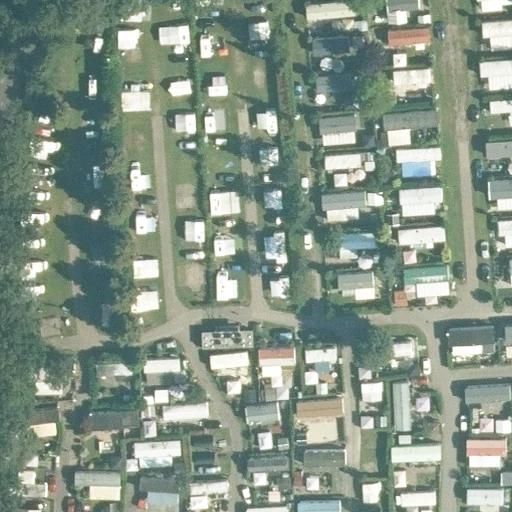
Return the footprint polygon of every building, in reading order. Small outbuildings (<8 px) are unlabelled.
[(396,0),(397,12),(432,11),(431,0),(396,0)] [(508,0),(486,0),(487,13),(509,12),(508,0)] [(354,24),(353,3),(320,4),(321,25),(354,24)] [(511,21),(491,21),(490,37),(511,37),(511,21)] [(437,31),(396,30),(396,48),(437,48),(437,31)] [(357,38),(319,39),(319,58),(357,57),(357,38)] [(210,43),(211,61),(232,60),(231,42),(210,43)] [(511,62),(487,63),(488,78),(511,77),(511,62)] [(438,70),(401,72),(401,86),(439,84),(438,70)] [(365,93),(365,76),(322,77),(322,94),(365,93)] [(212,97),(225,98),(226,80),(213,80),(212,97)] [(408,95),(434,93),(434,86),(408,88),(408,95)] [(287,96),(262,96),(263,116),(288,115),(287,96)] [(511,100),(495,100),(494,115),(511,115),(511,100)] [(224,112),(210,115),(214,132),(228,129),(224,112)] [(392,113),(392,132),(443,131),(443,112),(392,113)] [(332,141),(360,139),(359,129),(370,128),(369,113),(330,116),(332,141)] [(179,137),(201,136),(200,115),(178,116),(179,137)] [(511,141),(498,142),(498,158),(511,157),(511,141)] [(448,164),(449,150),(404,148),(403,162),(448,164)] [(333,155),(332,170),(368,171),(369,156),(333,155)] [(408,177),(442,176),(441,164),(408,165),(408,177)] [(511,196),(511,180),(497,180),(497,196),(511,196)] [(407,190),(407,206),(450,205),(450,189),(407,190)] [(337,198),(339,213),(376,208),(374,193),(337,198)] [(407,230),(407,248),(453,247),(452,229),(407,230)] [(383,252),(383,232),(335,231),(335,251),(383,252)] [(223,261),(245,260),(244,241),(223,241),(223,261)] [(456,268),(411,268),(411,286),(456,286),(456,268)] [(271,288),(297,287),(297,275),(270,276),(271,288)] [(363,292),(363,301),(382,301),(381,275),(345,276),(345,292),(363,292)] [(226,301),(235,301),(234,280),(225,281),(226,301)] [(414,309),(415,293),(403,292),(402,308),(414,309)] [(194,322),(196,348),(244,345),(243,318),(194,322)] [(500,356),(499,327),(479,327),(479,338),(462,339),(463,357),(500,356)] [(30,342),(29,358),(73,360),(74,344),(30,342)] [(419,345),(376,346),(376,359),(420,358),(419,345)] [(268,378),(289,379),(290,368),(304,368),(304,349),(268,348),(268,378)] [(313,370),(335,370),(335,349),(313,349),(313,370)] [(217,370),(256,369),(255,355),(217,355),(217,370)] [(154,377),(174,376),(174,393),(191,393),(190,364),(154,365),(154,377)] [(42,384),(42,396),(74,396),(73,369),(37,369),(37,384),(42,384)] [(335,387),(348,388),(349,374),(337,373),(335,387)] [(367,385),(366,406),(388,407),(389,385),(367,385)] [(295,418),(294,387),(272,388),(273,402),(286,402),(287,419),(295,418)] [(511,387),(473,388),(474,404),(511,403),(511,387)] [(400,402),(437,403),(437,390),(401,390),(400,402)] [(309,423),(331,422),(331,418),(343,417),(342,402),(308,403),(309,423)] [(214,403),(169,408),(171,424),(216,419),(214,403)] [(254,407),(254,425),(286,424),(285,406),(254,407)] [(65,411),(33,411),(33,438),(64,439),(65,411)] [(96,412),(95,429),(145,432),(146,415),(96,412)] [(511,421),(503,422),(503,435),(511,434),(511,421)] [(348,431),(335,431),(335,443),(348,443),(348,431)] [(371,433),(370,454),(391,455),(391,434),(371,433)] [(508,440),(475,441),(476,469),(508,468),(508,440)] [(263,441),(263,454),(279,454),(279,441),(263,441)] [(188,442),(140,443),(140,459),(188,458),(188,442)] [(445,447),(407,447),(407,463),(445,463),(445,447)] [(310,490),(323,490),(323,468),(352,468),(352,453),(310,454),(310,490)] [(256,460),(256,478),(276,477),(276,495),(295,494),(294,459),(256,460)] [(97,500),(126,502),(128,476),(83,474),(82,488),(97,489),(97,500)] [(154,493),(154,506),(186,508),(187,481),(148,479),(147,493),(154,493)] [(235,499),(235,483),(197,484),(198,511),(217,510),(217,500),(235,499)] [(392,511),(394,485),(368,484),(367,500),(381,500),(380,511),(392,511)] [(511,485),(474,487),(474,506),(511,505),(511,485)] [(403,507),(443,506),(443,494),(402,494),(403,507)] [(338,511),(336,500),(309,504),(310,511),(338,511)]
